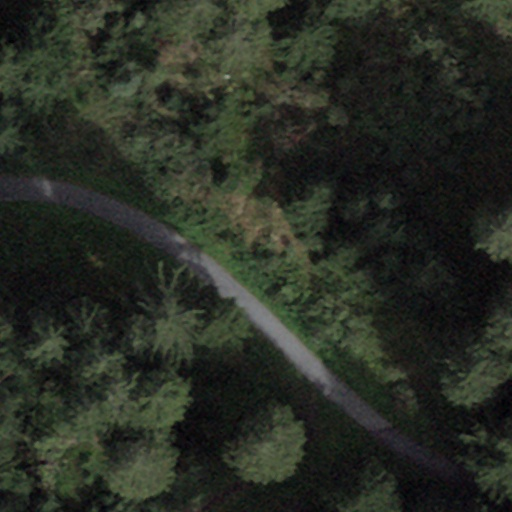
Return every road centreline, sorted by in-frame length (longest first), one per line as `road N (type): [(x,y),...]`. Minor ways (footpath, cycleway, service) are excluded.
road 1 (track): [(0,185),(102,192),(333,381)]
road 2 (track): [(333,381),(412,445),(484,474),(511,473)]
